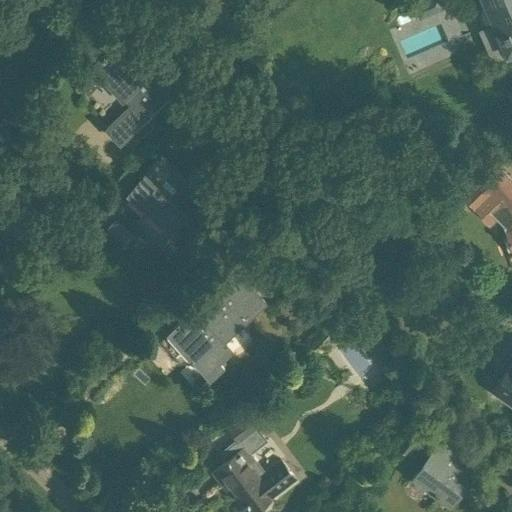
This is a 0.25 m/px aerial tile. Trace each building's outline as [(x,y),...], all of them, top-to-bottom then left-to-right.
[(429,0),(416,6),(421,17),(443,8),(439,0),(429,0)] [(511,0),(485,0),(496,24),(502,21),(505,28),(502,29),(505,36),(508,35),(511,44),(511,0)] [(105,127),(119,142),(182,83),(144,42),(125,59),(112,46),(93,64),(130,104),(105,127)] [(147,208),(138,218),(149,233),(147,234),(163,243),(175,221),(178,224),(188,213),(173,199),(189,181),(161,155),(128,191),(147,208)] [(511,180),(497,165),(463,197),(489,225),(496,218),(504,226),(504,227),(511,250),(511,180)] [(167,332),(189,356),(207,340),(209,343),(193,358),(210,377),(223,365),(219,361),(232,349),(224,340),(265,303),(237,272),(197,308),(195,307),(167,332)] [(343,322),(352,335),(366,324),(357,312),(343,322)] [(511,351),(502,366),(506,369),(495,383),(509,393),(504,400),(511,405),(511,351)] [(436,383),(448,390),(455,380),(458,374),(447,366),(436,383)] [(295,477),(291,472),(280,459),(258,476),(248,462),(253,458),(249,452),(265,440),(255,426),(259,423),(249,409),(229,424),(239,437),(220,452),(226,459),(212,470),(222,483),(226,480),(246,506),(249,503),(254,510),(269,498),(269,497),(295,477)] [(425,434),(416,427),(400,449),(409,456),(425,434)] [(460,468),(474,449),(447,429),(413,475),(450,502),(470,475),(460,468)]
